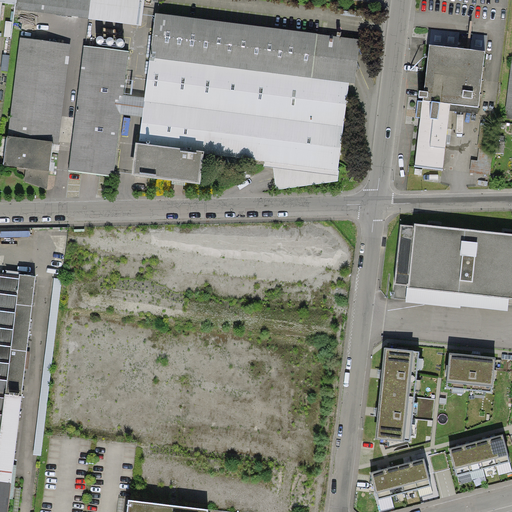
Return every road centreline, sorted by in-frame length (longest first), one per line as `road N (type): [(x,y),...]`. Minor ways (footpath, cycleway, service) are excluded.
road 1 (residential): [(0,212),(375,205)]
road 2 (residential): [(375,205),(338,511)]
road 3 (residential): [(400,0),(375,205)]
road 4 (residential): [(375,205),(511,200)]
